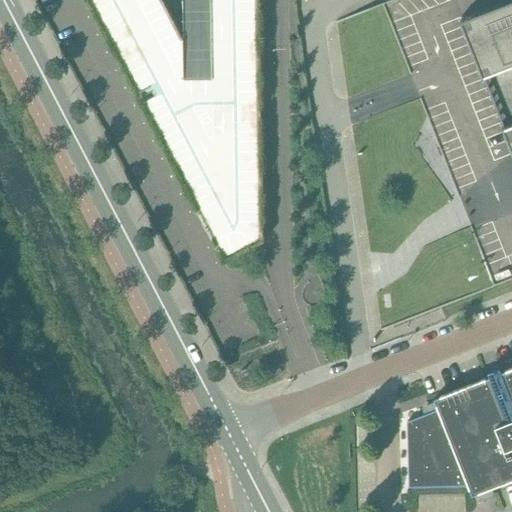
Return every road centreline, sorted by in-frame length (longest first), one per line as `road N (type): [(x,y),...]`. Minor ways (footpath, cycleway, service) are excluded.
road 1 (tertiary): [(225,428),(5,0)]
road 2 (unclassified): [(225,428),(385,363)]
road 3 (unclassified): [(386,511),(385,363)]
road 4 (unclassified): [(385,363),(511,312)]
